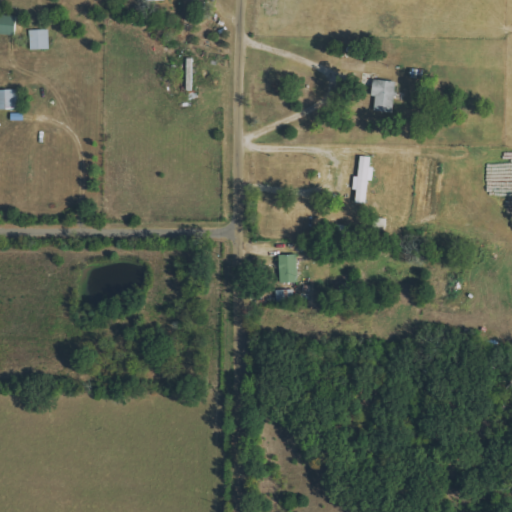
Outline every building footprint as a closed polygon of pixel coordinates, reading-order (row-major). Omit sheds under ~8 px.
[(0,33),(17,36),(20,17),(0,13),(0,33)] [(51,29),(31,30),(32,49),(51,48),(51,29)] [(398,80),(377,79),(376,110),(397,111),(398,80)] [(1,90),(1,109),(21,108),(21,89),(1,90)] [(357,203),(370,203),(371,180),(375,180),(376,157),(363,156),(362,176),(358,176),(357,203)] [(283,283),(301,283),(300,254),(282,255),(283,283)] [(293,289),(278,290),(279,304),(293,304),(293,289)]
